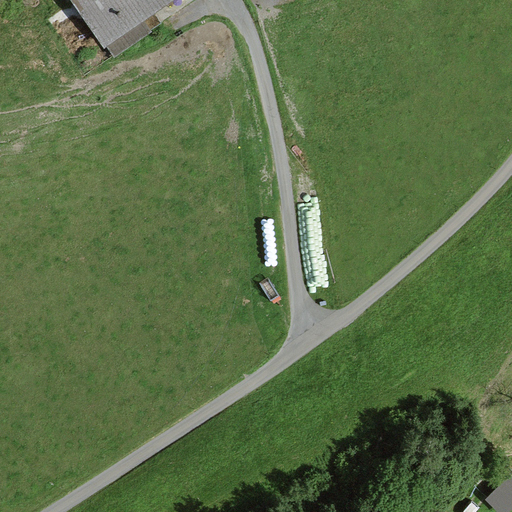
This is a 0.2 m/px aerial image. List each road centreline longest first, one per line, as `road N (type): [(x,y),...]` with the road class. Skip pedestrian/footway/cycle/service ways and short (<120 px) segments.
road 1 (track): [(50,511),(307,342),(433,245),(511,160)]
road 2 (track): [(307,342),(277,147),(253,36),(234,0)]
